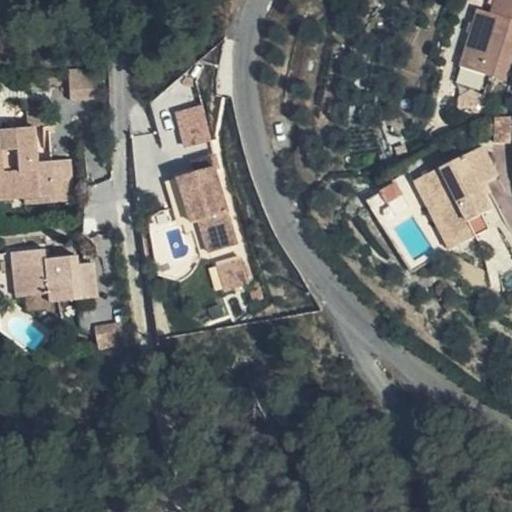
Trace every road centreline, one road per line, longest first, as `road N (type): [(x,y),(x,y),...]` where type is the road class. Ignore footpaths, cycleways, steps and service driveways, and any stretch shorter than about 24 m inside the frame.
road 1 (residential): [(511,423),(363,331),(296,240),(246,80),(249,20),(260,0)]
road 2 (unknown): [(138,0),(126,31),(127,187),(163,415),(193,511)]
